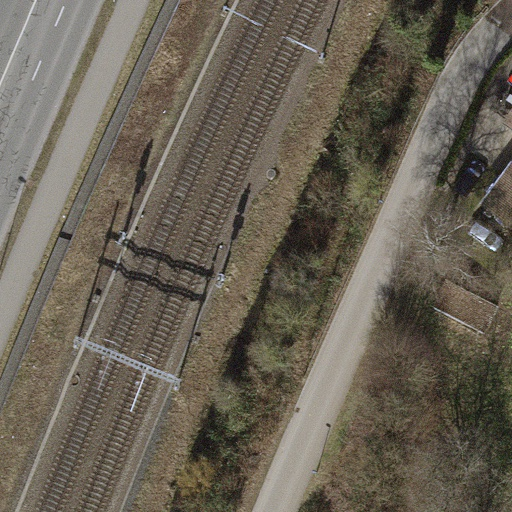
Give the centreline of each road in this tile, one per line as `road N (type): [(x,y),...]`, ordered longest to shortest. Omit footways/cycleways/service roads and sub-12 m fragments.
road 1 (residential): [(511,17),(455,94),(278,511)]
road 2 (tertiary): [(0,113),(48,0)]
